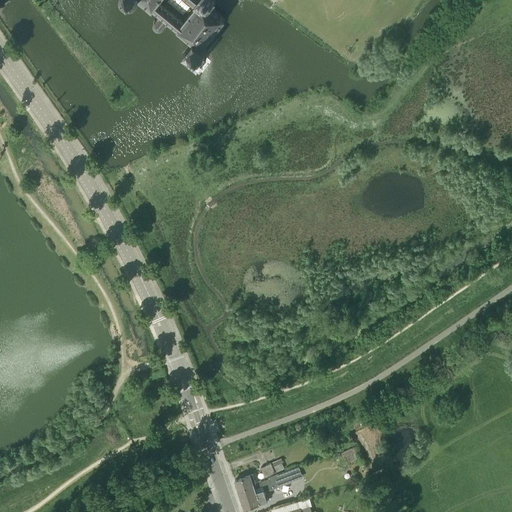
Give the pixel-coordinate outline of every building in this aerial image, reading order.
[(123,0),(124,0),(126,2),(129,3),(130,3),(133,4),(135,4),(137,4),(139,3),(141,2),(142,1),(144,0),(143,0),(146,0),(157,8),(154,12),(153,13),(152,14),(152,15),(151,16),(151,18),(151,20),(152,22),(152,23),(153,24),(154,25),(154,26),(155,26),(156,27),(157,27),(158,28),(159,28),(161,28),(162,28),(164,28),(165,27),(166,27),(167,26),(169,25),(172,21),(197,41),(188,53),(198,61),(207,49),(204,46),(228,16),(217,7),(219,4),(214,0),(190,0),(195,4),(184,18),(162,0),(123,0)] [(341,464),(358,458),(354,447),(338,453),(341,464)] [(265,477),(284,468),(280,458),(261,468),(265,477)] [(256,484),(254,484),(256,492),(240,498),(244,509),(265,502),(265,501),(267,500),(264,491),(263,486),(271,484),(273,488),(294,480),(290,468),(269,477),(270,479),(256,484)] [(254,484),(256,484),(253,474),(235,480),(240,498),(256,492),(254,484)]
